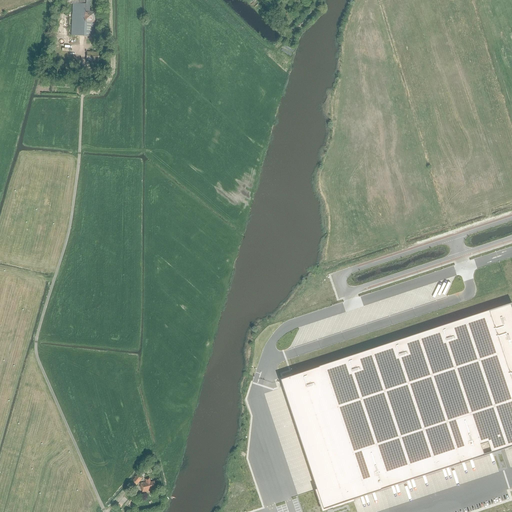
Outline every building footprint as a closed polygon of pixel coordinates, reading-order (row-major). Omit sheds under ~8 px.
[(67,0),(67,1),(72,1),(72,4),(73,4),(71,36),(83,36),(94,37),(96,12),(89,12),(90,0),(67,0)] [(417,0),(355,21),(332,229),(343,262),(463,222),(410,59),(435,51),(417,0)] [(377,3),(370,5),(373,13),(379,11),(377,3)] [(87,52),(86,62),(99,62),(99,53),(87,52)] [(511,304),(280,381),(282,388),(316,490),(314,490),(316,496),(318,495),(323,510),(329,508),(348,502),(348,504),(354,502),(353,500),(407,483),(411,481),(450,468),(454,467),(493,454),(501,452),(511,447),(511,304)] [(142,478),(137,474),(132,482),(136,485),(142,478)] [(140,483),(143,493),(150,492),(150,491),(152,490),(156,489),(154,481),(150,482),(149,478),(145,479),(146,482),(140,483)]
